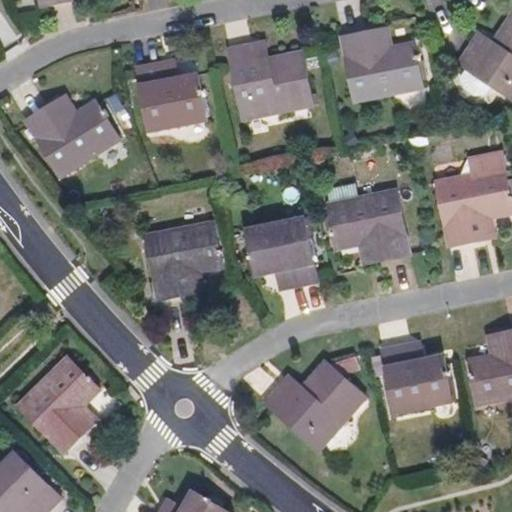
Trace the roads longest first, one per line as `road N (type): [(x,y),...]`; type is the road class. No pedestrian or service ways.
road 1 (residential): [(197,391),(293,332),(511,285)]
road 2 (residential): [(0,83),(83,37),(282,0)]
road 3 (residential): [(166,394),(0,197)]
road 4 (residential): [(309,511),(200,422)]
